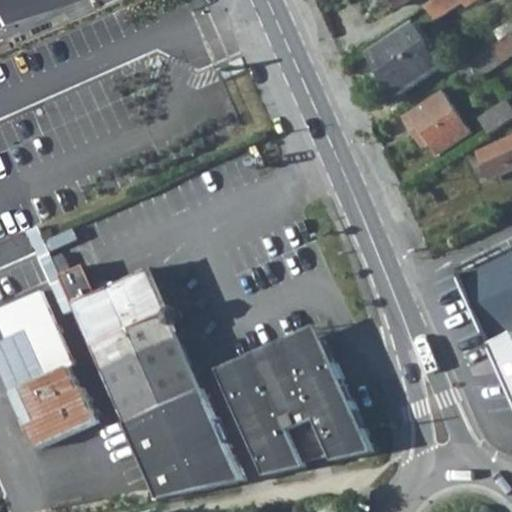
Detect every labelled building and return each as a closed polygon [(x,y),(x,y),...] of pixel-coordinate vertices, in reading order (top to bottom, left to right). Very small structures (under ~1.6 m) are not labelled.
[(433,0),(429,3),(440,20),(467,3),(468,5),(475,0),(433,0)] [(404,93),(448,63),(421,21),(376,51),(404,93)] [(511,34),(508,37),(486,52),(463,67),(470,78),(481,71),(483,75),(511,56),(511,34)] [(486,52),(478,40),(455,55),(463,67),(486,52)] [(442,152),(474,131),(446,89),(407,116),(427,145),(433,140),(442,152)] [(511,99),(511,98),(483,116),(493,132),(511,120),(511,99)] [(511,134),(481,150),(495,178),(511,170),(511,134)] [(511,249),(465,273),(511,376),(511,249)] [(63,276),(161,494),(246,476),(155,268),(114,286),(110,277),(96,283),(88,265),(63,276)] [(52,449),(113,422),(97,387),(92,389),(81,366),(87,364),(54,291),(8,311),(21,339),(39,330),(59,376),(21,393),(31,417),(37,414),(52,449)] [(219,360),(226,375),(324,331),(317,316),(219,360)] [(226,375),(264,460),(372,436),(324,331),(226,375)]
